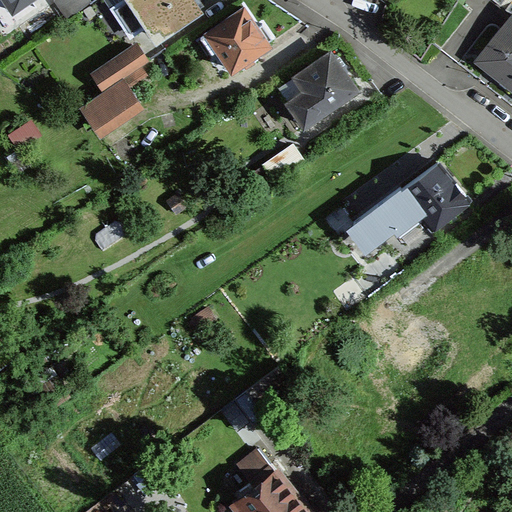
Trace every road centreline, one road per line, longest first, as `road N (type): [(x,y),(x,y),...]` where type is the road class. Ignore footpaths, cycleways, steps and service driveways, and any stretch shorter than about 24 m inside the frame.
road 1 (residential): [(320,0),(511,145)]
road 2 (residential): [(511,404),(380,511)]
